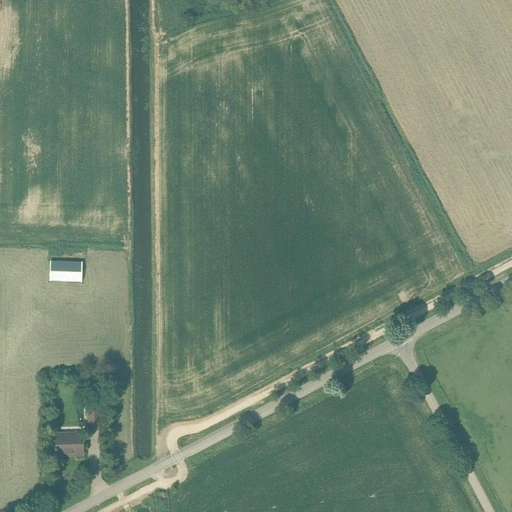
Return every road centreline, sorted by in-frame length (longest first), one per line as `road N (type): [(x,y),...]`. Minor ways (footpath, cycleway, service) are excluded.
road 1 (unclassified): [(72,511),(398,340)]
road 2 (unclassified): [(489,511),(398,340)]
road 3 (unclassified): [(398,340),(511,280)]
